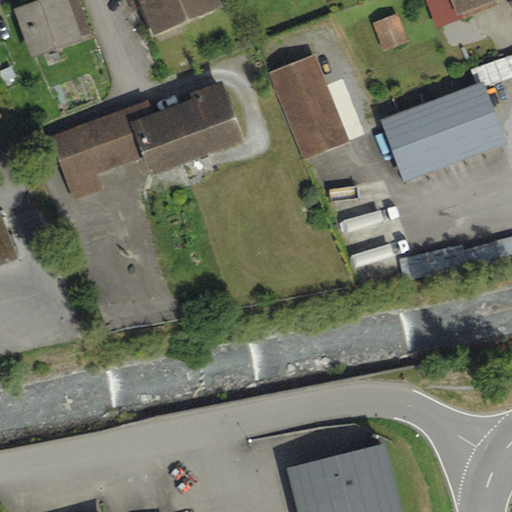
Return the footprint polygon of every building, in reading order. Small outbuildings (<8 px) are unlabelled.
[(75,0),(64,0),(23,13),(36,56),(88,40),(75,0)] [(227,0),(144,0),(159,35),(230,6),(227,0)] [(511,0),(426,0),(437,28),(463,18),(461,12),(493,0),(511,0)] [(408,41),(397,13),(372,22),(383,51),(408,41)] [(511,46),(485,54),(491,73),(511,66),(511,46)] [(315,55),(269,73),(303,158),(349,140),(315,55)] [(481,81),(379,121),(403,181),(505,141),(481,81)] [(150,107),(62,140),(78,183),(162,152),(168,168),(256,136),(240,93),(156,124),(150,107)] [(0,268),(5,266),(0,253),(0,226),(11,223),(0,194),(0,268)] [(397,511),(381,449),(293,471),(303,511),(397,511)]
